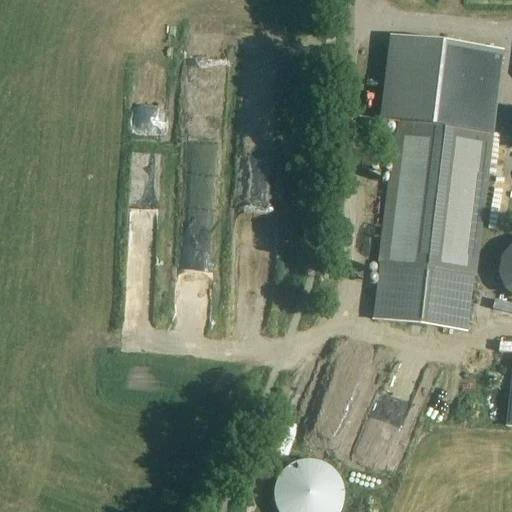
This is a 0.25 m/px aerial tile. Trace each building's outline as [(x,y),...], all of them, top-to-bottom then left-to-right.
[(379,121),(400,124),(380,267),(379,266),(371,322),(463,335),(471,279),(491,136),(502,55),(390,39),(379,121)] [(345,244),(345,228),(332,229),(332,245),(345,244)] [(511,255),(510,256),(503,265),(501,275),(502,286),(508,295),(511,298),(511,255)] [(418,429),(423,396),(410,395),(410,396),(389,393),(385,424),(418,429)] [(435,394),(430,428),(449,431),(454,396),(435,394)] [(321,461),(346,467),(353,439),(328,433),(321,461)]
